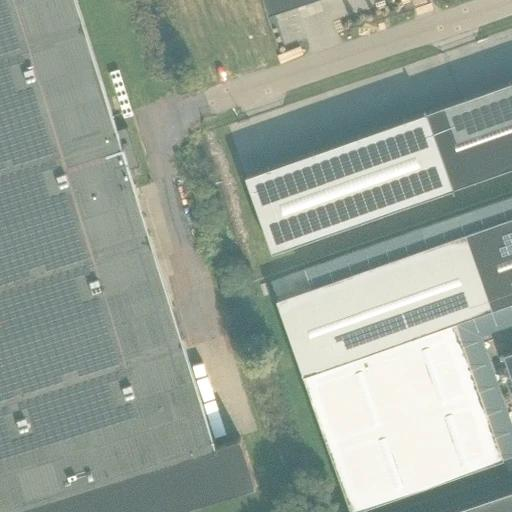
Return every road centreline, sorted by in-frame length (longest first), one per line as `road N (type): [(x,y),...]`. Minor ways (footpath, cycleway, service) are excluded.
road 1 (unclassified): [(511,1),(187,109)]
road 2 (track): [(187,109),(170,109),(161,120),(235,392)]
